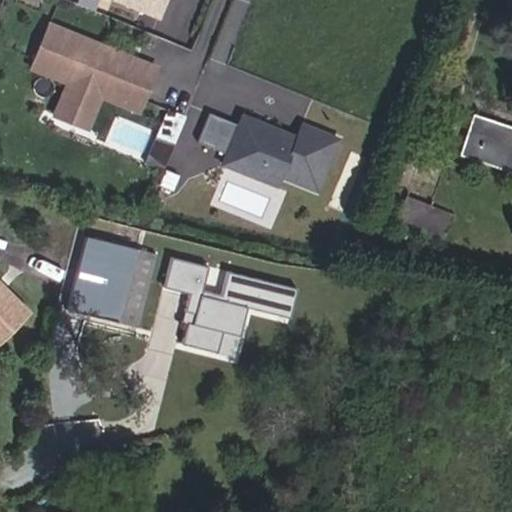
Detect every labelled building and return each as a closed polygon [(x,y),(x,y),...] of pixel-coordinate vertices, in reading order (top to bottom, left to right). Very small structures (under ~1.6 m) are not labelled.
[(167,0),(126,0),(162,15),(167,0)] [(159,67),(47,21),(27,68),(66,84),(53,117),(92,132),(104,100),(139,114),(159,67)] [(169,165),(189,115),(168,107),(148,157),(169,165)] [(296,134),(241,112),(220,162),(278,186),(282,174),(318,189),(340,136),(302,120),(296,134)] [(511,142),(485,133),(488,123),(473,118),(459,155),(474,161),(478,150),(511,161),(511,142)] [(392,229),(434,246),(445,219),(403,202),(392,229)] [(141,317),(157,260),(90,240),(71,297),(128,314),(141,317)] [(164,285),(190,290),(180,344),(239,355),(248,308),(293,316),(299,282),(170,257),(164,285)] [(0,341),(17,326),(0,306),(0,341)]
